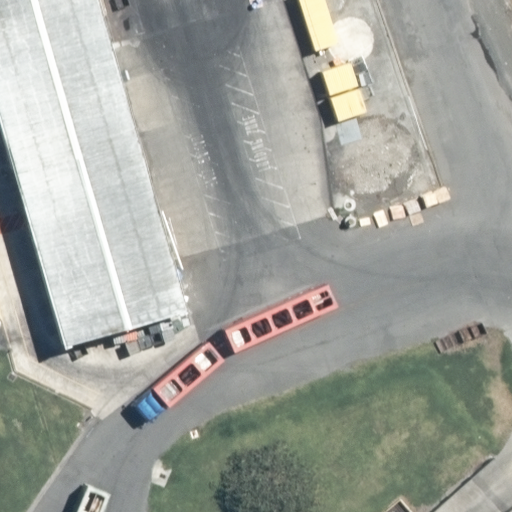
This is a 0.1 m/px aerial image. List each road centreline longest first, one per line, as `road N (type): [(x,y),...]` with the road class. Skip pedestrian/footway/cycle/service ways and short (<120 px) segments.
road 1 (unknown): [(250,367),(188,148),(184,0)]
road 2 (unknown): [(441,0),(496,96),(511,177)]
